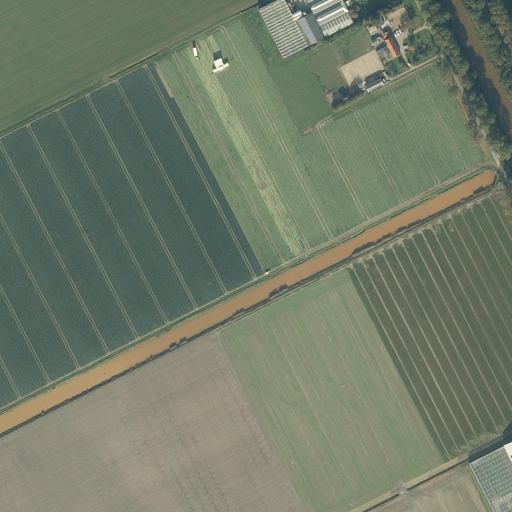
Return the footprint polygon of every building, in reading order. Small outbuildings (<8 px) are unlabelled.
[(284,0),(273,0),(258,8),(283,58),(307,46),(295,20),(302,16),(299,10),(291,14),(284,0)] [(306,0),(312,12),(311,12),(324,37),(353,22),(344,3),(350,0),(306,0)] [(307,46),(324,37),(311,12),(295,20),(307,46)] [(371,35),(378,31),(375,24),(368,28),(371,35)] [(389,31),(383,34),(386,40),(389,45),(394,43),(392,37),(391,37),(389,31)] [(400,53),(394,43),(389,45),(376,52),(378,56),(390,50),(393,56),(400,53)] [(365,86),(368,92),(383,84),(380,78),(365,86)] [(511,511),(511,461),(503,445),(469,462),(493,511),(511,511)]
